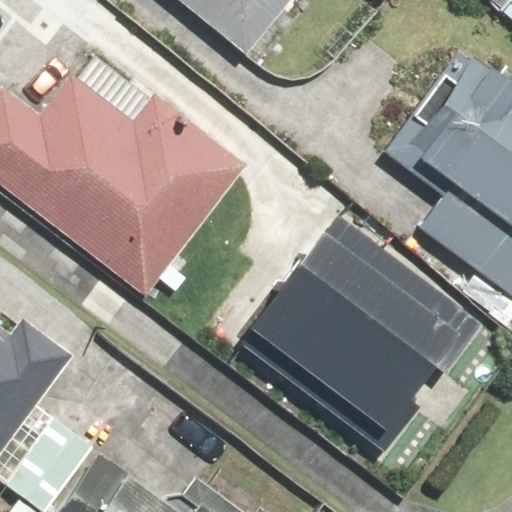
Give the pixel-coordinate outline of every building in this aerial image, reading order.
[(173,0),(240,61),(296,0),(173,0)] [(479,0),(497,15),(509,0),(479,0)] [(438,110),(379,184),(511,290),(511,69),(467,34),(419,95),(438,110)] [(6,93),(0,101),(0,183),(140,296),(245,166),(149,89),(125,119),(62,69),(28,111),(6,93)] [(342,212),(245,340),(379,440),(412,396),(403,385),(430,348),(441,356),(475,312),(342,212)] [(0,440),(66,355),(13,314),(3,327),(0,324),(0,440)] [(171,493),(100,437),(39,511),(261,511),(197,461),(171,493)]
